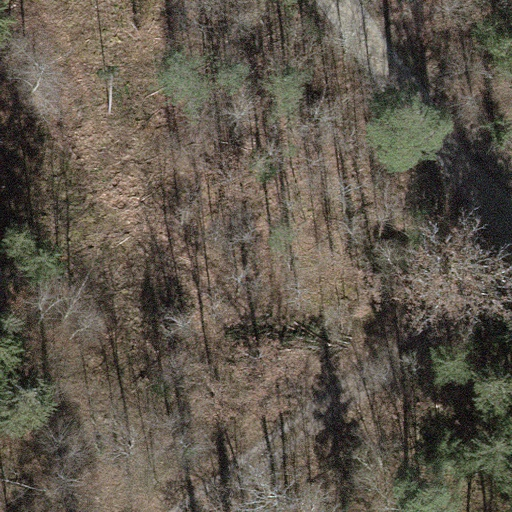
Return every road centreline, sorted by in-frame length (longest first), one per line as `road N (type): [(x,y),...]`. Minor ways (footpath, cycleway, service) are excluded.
road 1 (track): [(511,260),(185,511)]
road 2 (track): [(355,0),(511,222)]
